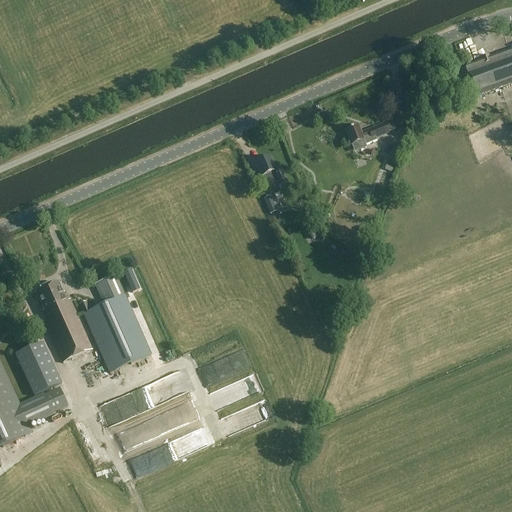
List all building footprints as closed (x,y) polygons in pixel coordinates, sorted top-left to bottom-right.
[(511,50),(490,58),(489,56),(480,60),(481,62),(465,67),(468,76),(469,76),(477,97),(511,84),(511,50)] [(427,75),(423,65),(414,69),(417,79),(427,75)] [(352,145),(355,154),(367,149),(366,147),(376,142),(375,139),(389,134),(385,124),(369,131),(369,132),(361,135),(358,127),(346,132),(351,146),(352,145)] [(276,171),(270,158),(256,164),(262,177),(264,176),(269,186),(272,194),(281,190),(277,182),(278,182),(273,172),(276,171)] [(277,212),(271,197),(264,200),(271,215),(277,212)] [(125,297),(116,277),(96,286),(104,306),(91,312),(87,302),(80,305),(110,374),(151,356),(125,297)] [(63,295),(58,284),(37,294),(45,312),(43,313),(46,320),(47,326),(63,364),(92,351),(70,301),(68,302),(65,294),(63,295)] [(41,340),(12,353),(32,396),(61,383),(41,340)] [(0,449),(33,434),(30,427),(54,417),(53,415),(69,408),(60,389),(44,396),(44,394),(20,405),(0,361),(0,449)] [(251,415),(222,424),(227,437),(262,425),(259,418),(253,421),(251,415)] [(176,492),(203,484),(200,472),(173,480),(176,492)]
